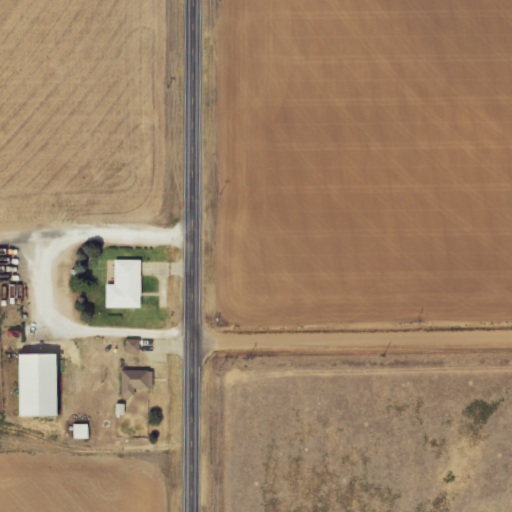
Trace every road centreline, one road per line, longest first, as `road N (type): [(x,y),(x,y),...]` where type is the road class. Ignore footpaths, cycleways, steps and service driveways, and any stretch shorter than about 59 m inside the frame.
road 1 (secondary): [(191,511),(193,0)]
road 2 (residential): [(511,332),(192,337)]
